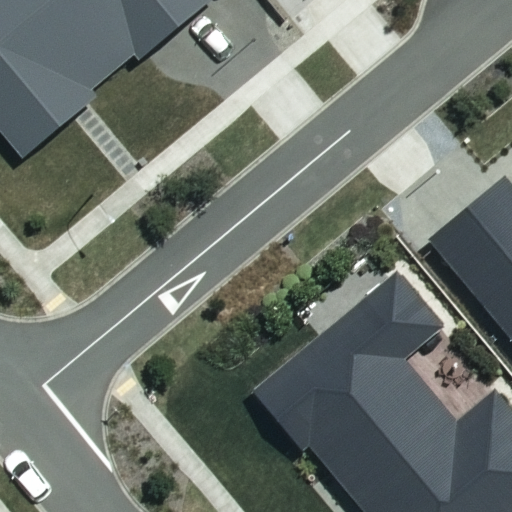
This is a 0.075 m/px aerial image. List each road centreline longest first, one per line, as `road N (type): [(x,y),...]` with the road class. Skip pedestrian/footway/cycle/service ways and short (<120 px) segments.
road 1 (residential): [(507,0),(14,408)]
road 2 (residential): [(14,408),(100,511)]
